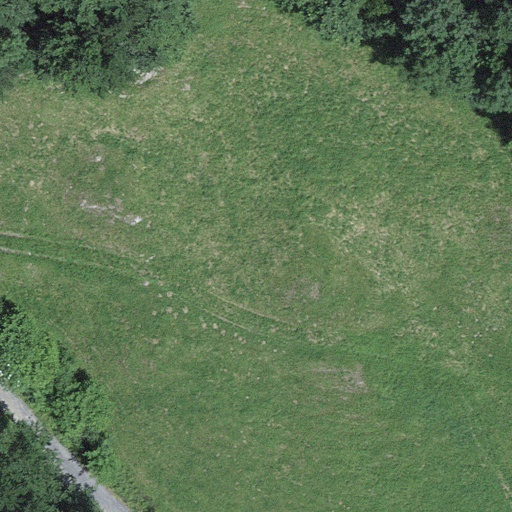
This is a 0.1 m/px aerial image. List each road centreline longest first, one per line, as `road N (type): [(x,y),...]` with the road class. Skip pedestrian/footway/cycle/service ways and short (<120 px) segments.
road 1 (track): [(0,243),(153,279),(317,347)]
road 2 (track): [(116,511),(0,397)]
